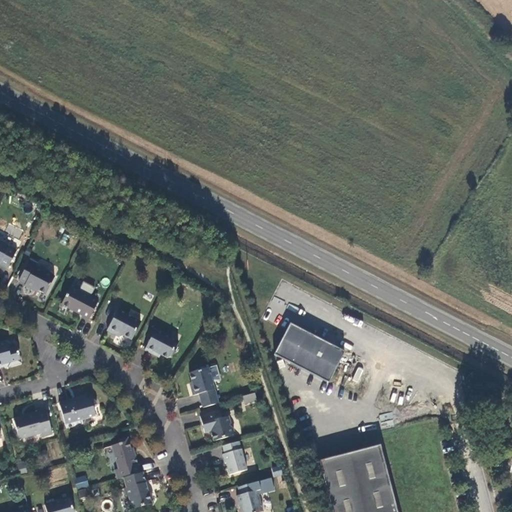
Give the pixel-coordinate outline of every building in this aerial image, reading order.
[(0,264),(7,268),(16,251),(0,242),(0,264)] [(29,259),(18,281),(25,284),(24,286),(32,290),(33,288),(45,294),(54,277),(53,276),(52,274),(47,271),(44,271),(35,267),(37,264),(29,259)] [(61,305),(81,315),(88,319),(98,301),(70,287),(61,305)] [(113,308),(102,329),(111,334),(113,331),(127,338),(136,320),(113,308)] [(274,355),(328,383),(344,352),(290,324),(274,355)] [(155,330),(144,351),(153,356),(155,353),(167,359),(170,358),(178,342),(155,330)] [(0,344),(0,367),(4,367),(3,364),(7,363),(8,367),(20,363),(16,348),(7,350),(5,343),(0,344)] [(358,383),(364,369),(358,366),(352,380),(358,383)] [(198,394),(202,408),(218,403),(208,368),(189,373),(192,386),(190,387),(192,395),(198,394)] [(257,401),(254,393),(242,397),(244,404),(257,401)] [(68,400),(58,403),(66,429),(83,424),(85,420),(95,417),(92,406),(97,405),(96,401),(90,398),(87,399),(86,395),(75,398),(76,401),(69,403),(68,400)] [(52,434),(45,411),(36,414),(35,412),(25,415),(25,417),(14,420),(19,439),(40,433),(41,437),(52,434)] [(200,416),(202,426),(204,433),(210,431),(213,441),(232,436),(234,432),(233,428),(230,426),(229,424),(230,424),(228,416),(221,418),(219,411),(200,416)] [(380,428),(393,427),(392,412),(379,413),(380,428)] [(123,478),(140,473),(133,448),(130,449),(127,438),(118,440),(119,444),(111,446),(118,469),(114,470),(117,480),(123,478)] [(239,442),(222,446),(224,454),(222,455),(225,464),(226,463),(229,476),(247,471),(239,442)] [(396,511),(379,446),(319,461),(332,511),(396,511)] [(279,466),(272,469),(274,476),(281,474),(279,466)] [(148,492),(142,472),(140,473),(123,478),(126,488),(123,489),(125,496),(128,498),(132,509),(151,504),(150,503),(152,499),(151,494),(148,492)] [(73,478),(76,489),(89,486),(86,475),(73,478)] [(262,511),(255,483),(238,487),(240,495),(236,496),(239,507),(241,507),(242,511),(262,511)] [(73,511),(69,498),(44,505),(46,511),(73,511)]
